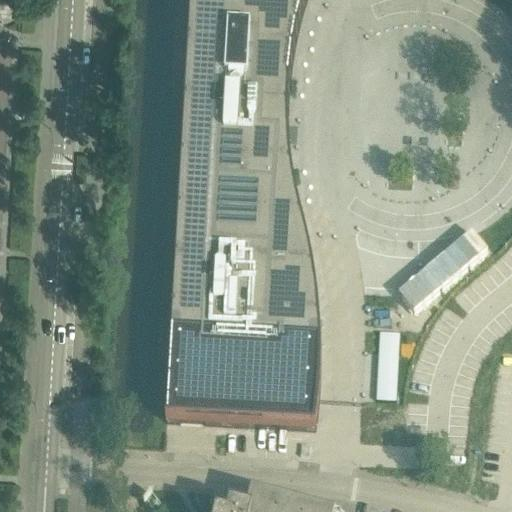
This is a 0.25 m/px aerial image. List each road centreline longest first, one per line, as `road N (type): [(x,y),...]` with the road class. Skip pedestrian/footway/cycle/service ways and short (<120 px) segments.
road 1 (unclassified): [(47,471),(74,0)]
road 2 (residential): [(438,511),(273,480),(47,471)]
